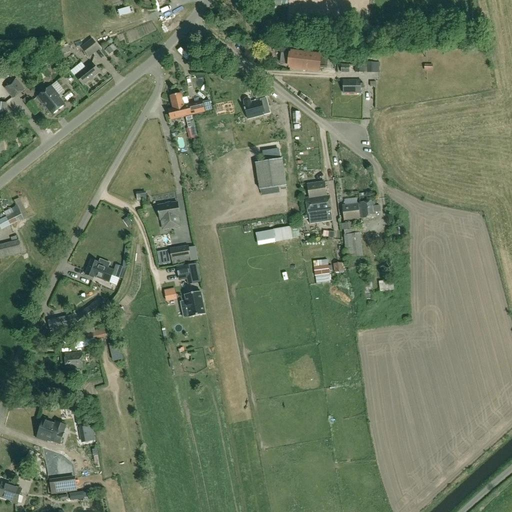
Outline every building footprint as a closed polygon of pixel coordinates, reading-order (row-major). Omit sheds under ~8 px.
[(224,47),(242,48),(242,33),(225,32),(224,47)] [(61,51),(69,48),(65,39),(57,42),(61,51)] [(92,39),(81,48),(89,58),(100,49),(92,39)] [(318,70),(318,68),(335,70),(337,57),(320,55),(292,52),(290,67),(318,70)] [(260,57),(256,64),(262,67),(266,61),(260,57)] [(380,73),(380,62),(367,62),(367,73),(380,73)] [(76,76),(83,85),(99,73),(92,63),(76,76)] [(365,73),(364,64),(355,64),(355,73),(365,73)] [(341,65),(341,73),(349,73),(350,65),(341,65)] [(25,89),(16,79),(5,87),(4,85),(0,88),(0,93),(5,100),(10,96),(13,99),(25,89)] [(344,93),(360,93),(360,80),(343,80),(344,93)] [(51,86),(37,98),(44,108),(46,107),(52,115),(65,105),(59,97),(60,96),(51,86)] [(265,88),(254,91),(256,98),(267,95),(265,88)] [(168,109),(171,119),(203,112),(201,102),(184,106),(181,93),(169,96),(172,108),(168,109)] [(22,100),(34,116),(41,111),(33,100),(31,102),(28,97),(22,100)] [(248,119),(264,115),(270,113),(268,107),(266,99),(251,103),(250,100),(247,98),(245,99),(243,102),(248,119)] [(185,118),(188,129),(195,127),(193,116),(185,118)] [(19,119),(20,126),(29,126),(28,118),(19,119)] [(0,140),(1,149),(12,147),(10,135),(0,136),(0,140)] [(236,142),(203,150),(207,169),(241,161),(236,142)] [(303,163),(320,162),(319,151),(302,152),(303,163)] [(255,163),(259,190),(287,185),(282,159),(255,163)] [(324,182),(307,185),(309,198),(305,199),(308,215),(310,225),(332,221),(331,212),(331,211),(329,195),(326,196),(324,182)] [(361,219),(376,218),(375,213),(380,212),(379,206),(374,207),(374,201),(359,203),(360,205),(358,205),(344,206),(346,221),(361,219)] [(243,211),(257,210),(256,202),(242,203),(243,211)] [(158,206),(159,212),(158,212),(158,214),(159,214),(160,220),(162,220),(163,226),(172,225),(172,228),(180,227),(178,217),(180,217),(177,203),(158,206)] [(0,227),(1,230),(23,219),(17,205),(4,212),(0,213),(0,218),(6,216),(6,217),(0,219),(0,227)] [(273,216),(263,219),(264,225),(275,222),(273,216)] [(363,256),(360,228),(355,228),(355,222),(341,224),(341,230),(343,230),(346,258),(363,256)] [(298,225),(290,227),(292,238),(300,236),(298,225)] [(274,235),(275,242),(292,238),(290,227),(290,226),(273,229),(274,235)] [(18,240),(0,244),(0,258),(22,253),(18,240)] [(188,246),(170,249),(173,265),(197,261),(195,246),(188,247),(188,246)] [(168,251),(158,252),(160,265),(170,264),(168,251)] [(361,270),(359,258),(347,260),(349,271),(361,270)] [(91,260),(85,275),(94,278),(94,277),(109,283),(112,276),(119,278),(123,267),(115,265),(114,270),(108,268),(110,263),(100,259),(98,263),(91,260)] [(344,271),(343,263),(333,264),(334,272),(344,271)] [(187,279),(188,284),(200,282),(197,264),(177,268),(179,280),(187,279)] [(330,283),(327,264),(313,266),(316,285),(330,283)] [(373,300),(371,279),(361,280),(363,301),(373,300)] [(394,290),(392,279),(378,282),(380,292),(394,290)] [(164,291),(166,301),(177,299),(175,288),(164,291)] [(184,295),(185,301),(180,302),(184,319),(189,318),(206,314),(201,292),(184,295)] [(94,316),(106,307),(99,298),(87,307),(94,316)] [(95,340),(93,331),(72,336),(74,345),(95,340)] [(110,345),(114,362),(122,360),(118,343),(110,345)] [(83,369),(82,353),(65,354),(66,370),(83,369)] [(71,376),(63,377),(64,384),(72,383),(71,376)] [(63,433),(66,425),(56,422),(56,424),(43,420),(37,436),(60,444),(64,433),(63,433)] [(94,440),(92,426),(79,428),(82,442),(94,440)] [(32,482),(35,472),(27,469),(23,480),(32,482)] [(75,476),(49,480),(51,495),(77,491),(75,476)] [(2,483),(0,489),(0,497),(13,501),(12,503),(17,504),(22,490),(18,489),(18,488),(2,483)]
